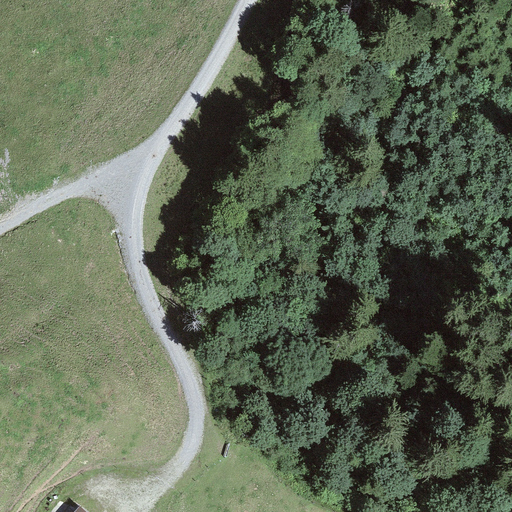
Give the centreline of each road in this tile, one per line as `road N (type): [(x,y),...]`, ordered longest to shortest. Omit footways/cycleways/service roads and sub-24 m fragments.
road 1 (track): [(147,160),(134,202),(137,252),(148,301),(191,375),(200,422)]
road 2 (track): [(247,0),(225,47),(147,160)]
road 3 (track): [(0,229),(75,185),(147,160)]
